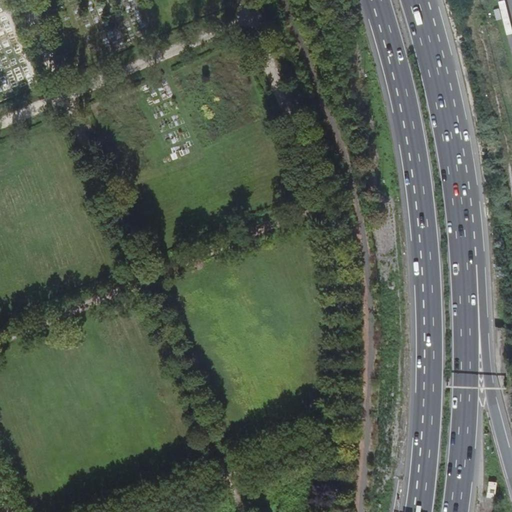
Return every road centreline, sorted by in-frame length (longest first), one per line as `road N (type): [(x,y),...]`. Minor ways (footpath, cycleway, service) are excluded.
road 1 (motorway): [(377,0),(409,122),(429,298),(419,511)]
road 2 (motorway): [(453,511),(465,235)]
road 3 (motorway): [(465,235),(447,117),(416,0)]
road 4 (motorway): [(511,468),(487,372),(483,291),(465,235)]
road 5 (track): [(471,0),(511,202)]
